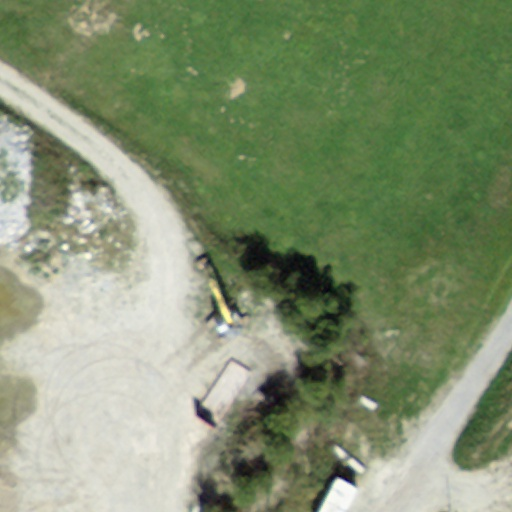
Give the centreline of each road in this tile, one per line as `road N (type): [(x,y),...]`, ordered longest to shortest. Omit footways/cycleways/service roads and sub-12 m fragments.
road 1 (primary): [(511,273),(413,511)]
road 2 (track): [(511,325),(488,373),(379,511)]
